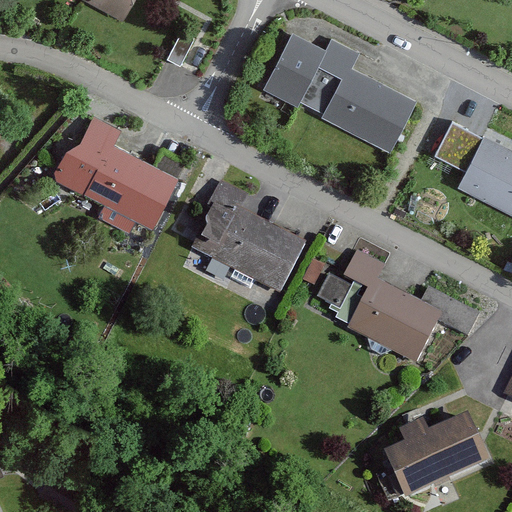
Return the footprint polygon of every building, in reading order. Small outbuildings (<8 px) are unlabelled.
[(85,0),(127,22),(137,0),(85,0)] [(359,58),(332,44),(327,53),(296,37),(267,91),(302,110),(314,87),(338,100),(327,120),(391,154),(418,105),(352,71),(359,58)] [(58,183),(154,233),(189,168),(163,154),(156,168),(114,146),(121,133),(92,118),(58,183)] [(482,152),(509,166),(490,204),(511,215),(511,136),(494,127),(482,152)] [(312,246),(247,212),(255,198),(225,183),(209,213),(217,217),(199,251),(285,296),(312,246)] [(345,280),(373,293),(355,331),(420,363),(443,316),(462,325),(469,311),(425,290),(420,300),(379,280),(386,267),(358,254),(345,280)] [(416,499),(496,466),(476,418),(439,433),(435,423),(405,435),(409,446),(397,451),(416,499)] [(77,511),(87,496),(50,475),(40,492),(75,511),(77,511)]
